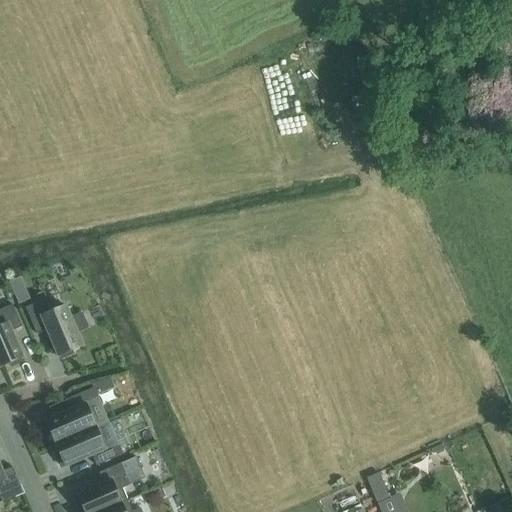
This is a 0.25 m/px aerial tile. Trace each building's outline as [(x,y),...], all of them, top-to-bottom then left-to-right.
[(47,299),(26,308),(37,335),(48,330),(61,360),(74,354),(72,351),(82,347),(77,333),(88,328),(82,313),(70,318),(65,306),(53,312),(47,299)] [(0,366),(1,368),(10,364),(11,367),(24,362),(11,332),(22,327),(13,305),(0,310),(0,366)] [(73,411),(43,423),(48,436),(52,435),(56,444),(96,427),(91,415),(104,409),(94,388),(68,400),(73,411)] [(96,427),(56,444),(60,453),(57,455),(62,467),(92,455),(96,466),(123,454),(114,433),(101,438),(96,427)] [(453,453),(463,475),(477,468),(468,447),(453,453)] [(83,508),(85,511),(100,511),(128,500),(123,488),(131,485),(127,476),(142,470),(136,457),(100,473),(104,484),(75,497),(80,510),(83,508)] [(0,496),(3,503),(24,494),(13,467),(2,472),(0,468),(0,496)] [(481,488),(475,473),(465,477),(472,492),(481,488)] [(128,500),(100,511),(142,511),(141,508),(133,511),(128,500)]
